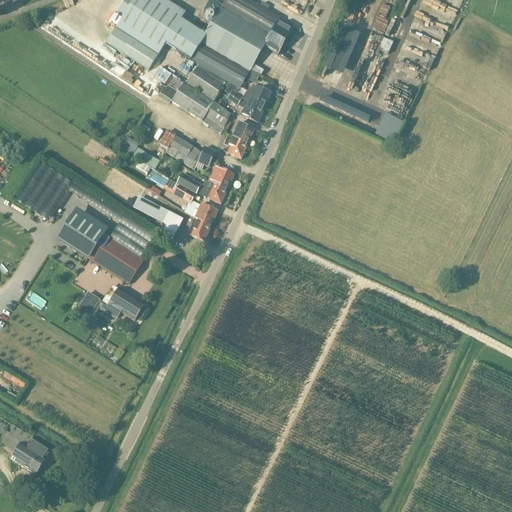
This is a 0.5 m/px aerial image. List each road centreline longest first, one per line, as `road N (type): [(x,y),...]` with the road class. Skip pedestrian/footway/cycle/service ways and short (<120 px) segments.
road 1 (unclassified): [(96,511),(234,230),(332,0)]
road 2 (unknown): [(257,176),(39,29)]
